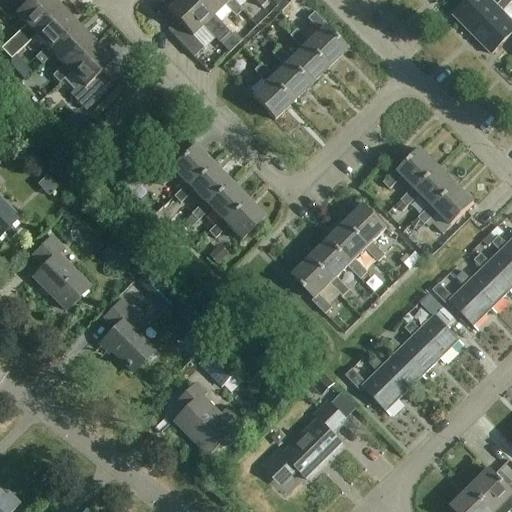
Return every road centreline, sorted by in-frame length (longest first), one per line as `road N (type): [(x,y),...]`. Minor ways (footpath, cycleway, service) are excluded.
road 1 (residential): [(408,79),(310,182),(290,191),(112,11)]
road 2 (residential): [(173,511),(0,381)]
road 3 (residential): [(381,500),(511,370)]
road 4 (residential): [(408,79),(511,178)]
